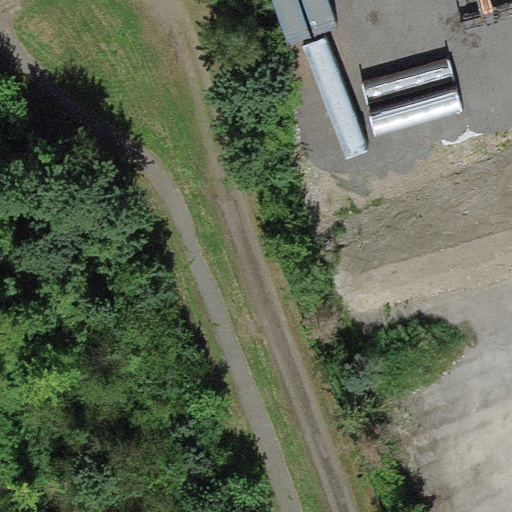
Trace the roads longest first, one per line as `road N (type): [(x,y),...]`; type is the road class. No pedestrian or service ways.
road 1 (track): [(287,511),(199,250),(160,173),(0,33)]
road 2 (track): [(185,0),(340,511)]
